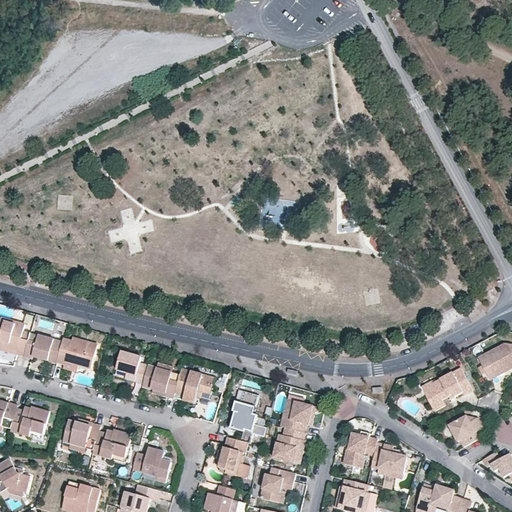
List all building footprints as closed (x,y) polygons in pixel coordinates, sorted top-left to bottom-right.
[(142,252),(139,233),(154,231),(152,219),(135,223),(133,208),(121,210),(125,229),(110,231),(112,239),(127,236),(130,254),(142,252)] [(366,304),(379,303),(377,289),(365,291),(366,304)] [(26,324),(3,317),(0,326),(0,345),(1,346),(17,350),(16,354),(24,357),(28,341),(22,339),(24,331),(26,324)] [(22,339),(28,341),(31,333),(24,331),(22,339)] [(39,331),(38,336),(53,340),(54,336),(39,331)] [(33,359),(33,357),(45,361),(56,364),(56,363),(62,343),(53,340),(38,336),(31,333),(28,341),(24,357),(33,359)] [(64,339),(62,343),(56,363),(65,366),(66,362),(76,365),(89,369),(97,345),(72,338),(71,341),(64,339)] [(505,345),(501,347),(484,356),(479,359),(491,380),(499,376),(497,371),(509,365),(511,369),(511,368),(511,345),(508,345),(505,345)] [(1,346),(0,347),(0,349),(16,354),(17,350),(1,346)] [(116,370),(126,373),(135,375),(133,381),(143,384),(147,368),(138,365),(140,358),(121,353),(116,370)] [(66,362),(65,366),(64,368),(74,371),(76,365),(66,362)] [(157,365),(155,370),(171,374),(172,370),(157,365)] [(511,369),(509,365),(497,371),(499,376),(511,369)] [(142,387),(154,391),(166,394),(166,397),(174,399),(174,398),(175,393),(180,377),(171,374),(155,370),(147,368),(143,384),(142,387)] [(444,401),(451,397),(454,395),(458,396),(464,393),(465,395),(473,390),(461,368),(433,384),(435,388),(425,393),(436,412),(446,406),(444,401)] [(175,393),(174,398),(184,401),(194,404),(196,397),(198,392),(202,394),(208,395),(213,379),(182,370),(180,377),(175,393)] [(126,373),(124,379),(133,381),(135,375),(126,373)] [(422,387),(425,393),(435,388),(433,384),(432,381),(422,387)] [(257,412),(253,411),(258,393),(244,389),(241,400),(236,399),(234,409),(236,409),(234,417),(231,416),(229,426),(245,430),(246,428),(252,429),(254,424),(257,412)] [(0,426),(1,427),(11,429),(17,410),(18,407),(0,401),(0,426)] [(315,405),(296,401),(295,405),(287,404),(281,426),(286,427),(294,429),(305,432),(307,424),(313,425),(316,414),(313,413),(315,405)] [(32,409),(31,413),(24,412),(17,410),(11,429),(11,431),(31,437),(32,433),(44,436),(51,413),(32,408),(32,409)] [(101,425),(104,414),(95,412),(92,422),(101,425)] [(262,427),(266,415),(257,412),(254,424),(262,427)] [(108,428),(111,416),(104,414),(101,425),(99,430),(106,432),(108,428)] [(474,418),(469,421),(466,416),(450,425),(458,442),(461,441),(464,447),(480,439),(476,432),(483,428),(478,419),(474,418)] [(63,440),(70,442),(86,446),(94,449),(99,430),(101,425),(92,422),(91,425),(78,422),(69,419),(63,440)] [(246,428),(245,430),(242,440),(250,442),(264,446),(268,428),(262,427),(254,424),(252,429),(246,428)] [(285,434),(280,432),(274,457),(295,462),(298,448),(305,450),(307,439),(305,439),(307,432),(305,432),(294,429),(286,427),(285,434)] [(113,458),(114,453),(126,457),(132,434),(114,429),(114,430),(113,434),(106,432),(99,430),(94,449),(93,452),(113,458)] [(379,439),(369,437),(361,435),(354,433),(350,448),(351,449),(351,453),(347,452),(345,463),(363,468),(366,454),(375,456),(378,442),(379,439)] [(234,437),(229,436),(225,450),(222,450),(220,459),(223,459),(221,466),(222,466),(228,468),(227,471),(227,472),(239,475),(242,464),(245,452),(247,452),(250,442),(242,440),(234,437)] [(70,442),(70,446),(84,450),(86,446),(70,442)] [(408,456),(400,454),(392,452),(393,448),(393,445),(378,442),(375,456),(372,467),(380,469),(381,466),(389,468),(389,470),(403,474),(408,456)] [(305,450),(298,448),(295,462),(301,464),(305,450)] [(166,483),(172,463),(163,460),(164,457),(165,454),(149,449),(146,457),(142,472),(144,473),(157,476),(156,480),(166,483)] [(509,475),(511,472),(511,456),(510,453),(504,456),(506,459),(502,461),(500,458),(499,458),(496,453),(493,454),(482,460),(486,466),(490,464),(494,471),(500,468),(504,477),(509,475)] [(133,469),(142,472),(146,457),(137,454),(133,469)] [(0,493),(8,489),(11,488),(24,491),(26,492),(30,477),(22,475),(18,473),(16,469),(10,460),(0,466),(0,493)] [(247,477),(250,466),(242,464),(239,475),(247,477)] [(402,479),(403,474),(389,470),(389,468),(381,466),(380,469),(379,473),(402,479)] [(270,474),(267,474),(261,497),(280,502),(282,491),(283,486),(286,487),(288,479),(295,481),(297,473),(277,468),(272,467),(270,474)] [(343,486),(345,487),(340,508),(356,511),(366,511),(371,493),(368,493),(370,485),(368,484),(362,483),(345,478),(343,486)] [(69,479),(67,483),(79,487),(81,482),(69,479)] [(286,487),(293,489),(295,481),(288,479),(286,487)] [(79,487),(67,483),(60,509),(71,511),(79,511),(81,509),(87,511),(90,511),(94,511),(101,488),(81,482),(79,487)] [(221,484),(218,494),(233,499),(236,489),(221,484)] [(147,511),(151,499),(159,501),(161,491),(139,485),(136,495),(126,492),(122,509),(124,509),(122,511),(147,511)] [(336,507),(340,508),(345,487),(343,486),(341,486),(336,507)] [(437,489),(436,493),(427,490),(421,511),(424,511),(439,511),(440,509),(450,511),(460,511),(465,500),(455,497),(456,492),(438,486),(437,489)] [(8,489),(10,493),(23,496),(24,491),(11,488),(8,489)] [(210,510),(214,510),(213,511),(234,511),(235,509),(231,508),(233,499),(218,494),(210,492),(205,508),(210,510)] [(471,511),(475,503),(465,500),(460,511),(471,511)]
